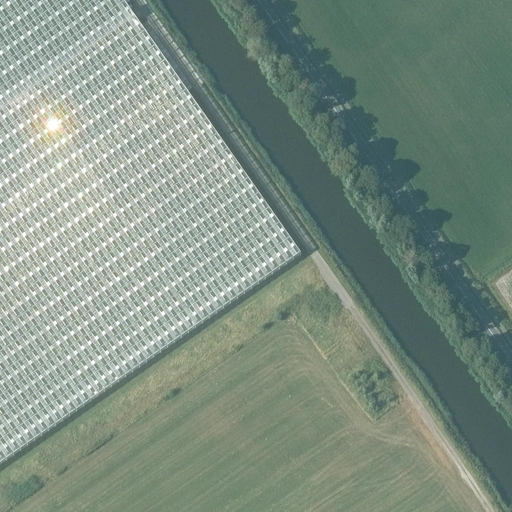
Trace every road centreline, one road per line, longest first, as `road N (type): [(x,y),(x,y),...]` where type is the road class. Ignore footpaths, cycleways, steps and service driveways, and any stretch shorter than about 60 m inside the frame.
road 1 (primary): [(511,361),(258,0)]
road 2 (unknown): [(331,273),(142,0)]
